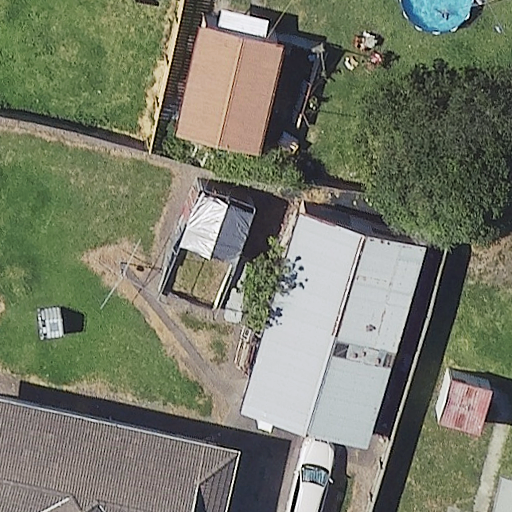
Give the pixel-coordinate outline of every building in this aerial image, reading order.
[(259,23),(175,6),(154,113),(237,130),(259,23)] [(511,112),(497,192),(511,194),(511,112)] [(407,223),(282,186),(223,390),(347,427),(407,223)] [(195,511),(215,427),(0,377),(0,511),(195,511)] [(511,511),(511,452),(480,446),(466,511),(511,511)]
